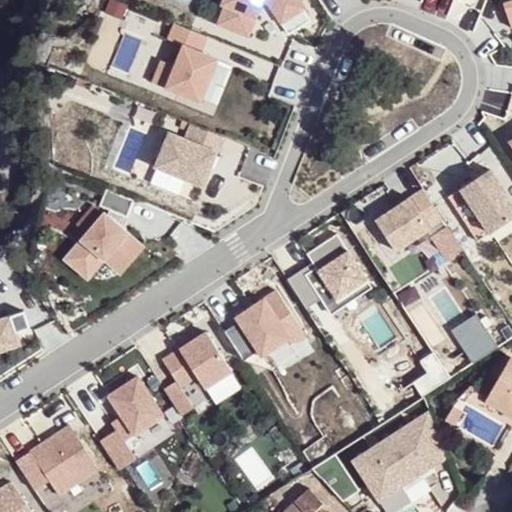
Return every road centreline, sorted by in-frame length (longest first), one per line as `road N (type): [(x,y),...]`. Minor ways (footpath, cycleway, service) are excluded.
road 1 (residential): [(271,227),(360,178),(453,116),(468,96),(460,42),(424,18),(375,9),(338,38),(283,182)]
road 2 (residential): [(0,396),(271,227)]
